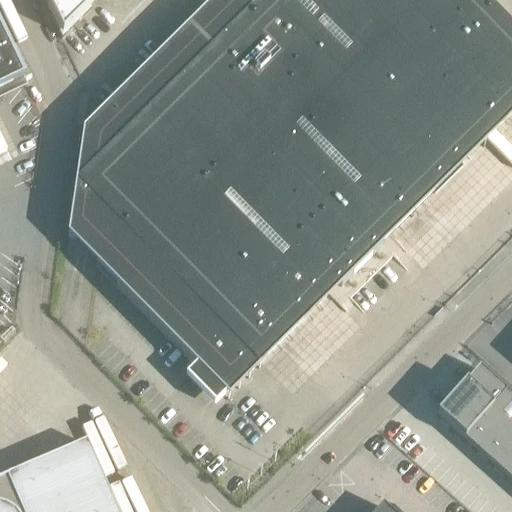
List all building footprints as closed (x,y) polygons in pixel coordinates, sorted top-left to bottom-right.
[(99,0),(45,0),(49,8),(47,9),(62,41),(91,12),(89,10),(99,0)] [(75,186),(67,243),(194,372),(186,379),(215,408),(232,391),(275,349),(338,287),(341,291),(358,273),(383,249),(380,246),(391,235),(448,177),(511,113),(511,31),(481,0),(263,0),(250,13),(237,0),(216,0),(98,117),(75,186)] [(0,33),(0,95),(25,84),(0,33)] [(479,371),(436,418),(438,419),(463,443),(506,395),(479,371)] [(511,400),(506,395),(463,443),(490,466),(511,442),(511,400)] [(511,442),(490,466),(511,486),(511,442)] [(0,511),(114,511),(86,446),(0,482),(0,511)]
